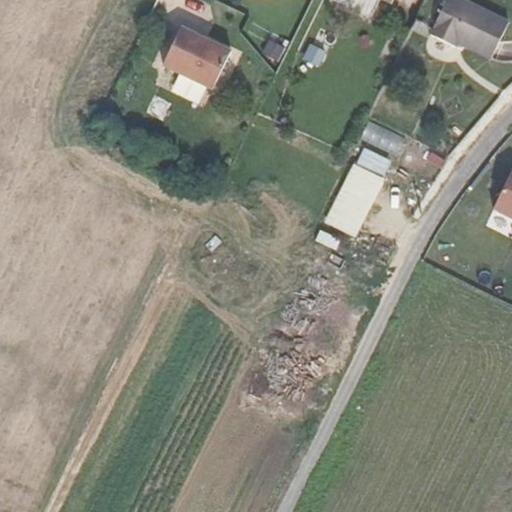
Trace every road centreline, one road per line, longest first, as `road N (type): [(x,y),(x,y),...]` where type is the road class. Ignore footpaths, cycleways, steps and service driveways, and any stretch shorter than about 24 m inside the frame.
road 1 (unclassified): [(415,274),(297,511)]
road 2 (residential): [(511,121),(469,166),(415,274)]
